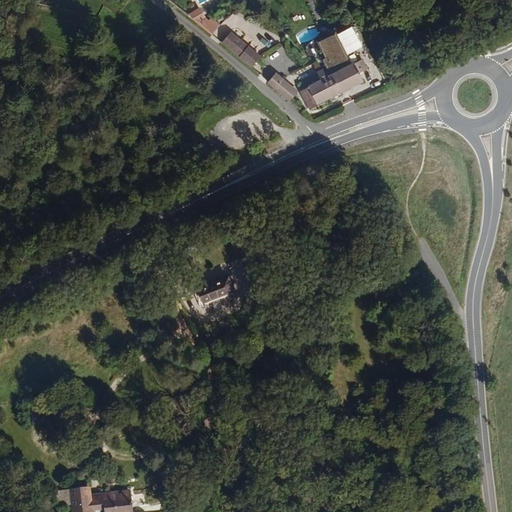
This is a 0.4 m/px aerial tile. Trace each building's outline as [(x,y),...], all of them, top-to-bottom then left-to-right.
[(198,23),(204,17),(198,7),(189,15),(198,23)] [(212,35),(221,25),(213,16),(207,21),(204,17),(198,23),(212,35)] [(332,100),(341,95),(364,81),(359,71),(366,67),(361,56),(348,64),(332,34),(316,43),(331,73),(321,80),(315,71),(307,76),(311,84),(303,89),(307,98),(295,106),(306,115),(332,100)] [(231,51),(237,45),(225,35),(220,41),(231,51)] [(237,56),(242,50),(237,45),(231,51),(237,56)] [(249,66),(258,57),(246,46),(242,50),(237,56),(249,66)] [(293,95),(296,92),(275,74),(267,82),(292,103),(296,98),(293,95)] [(332,100),(335,104),(344,99),(341,95),(332,100)] [(385,274),(393,270),(390,263),(381,268),(385,274)] [(183,316),(206,304),(199,289),(175,301),(183,316)] [(40,407),(30,409),(33,424),(43,423),(40,407)] [(133,511),(131,490),(89,495),(88,488),(71,490),(73,504),(73,511),(133,511)] [(62,505),(73,504),(71,490),(61,491),(62,505)]
